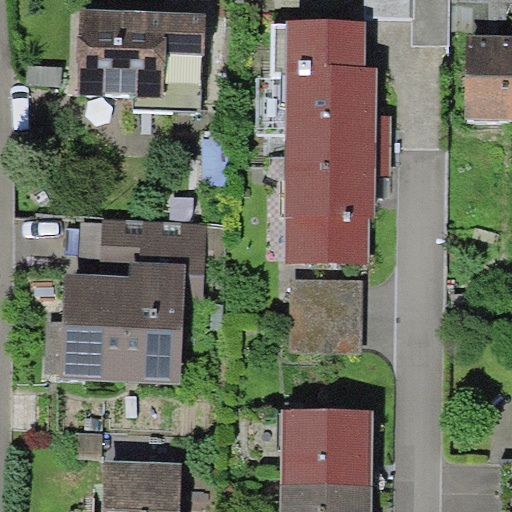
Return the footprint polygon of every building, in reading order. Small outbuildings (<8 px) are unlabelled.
[(214,16),(81,15),(81,108),(168,108),(168,65),(213,66),(214,16)] [(511,49),(473,49),(473,131),(511,131),(511,49)] [(377,78),(289,78),(289,264),(377,263),(377,78)] [(102,278),(68,277),(66,388),(189,390),(191,305),(209,306),(210,225),(103,223),(102,278)] [(381,511),(385,421),(287,417),(283,511),(381,511)] [(190,511),(191,472),(107,469),(105,511),(190,511)]
